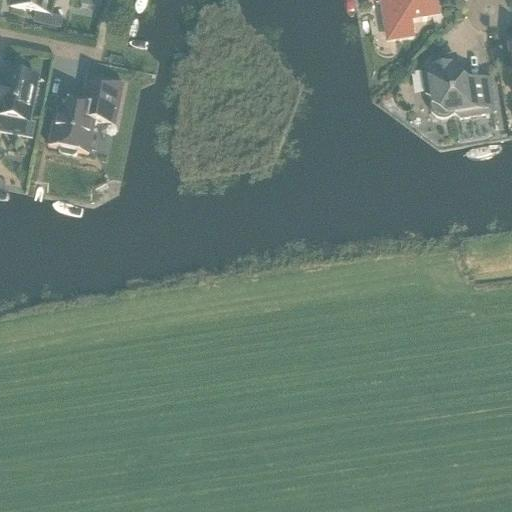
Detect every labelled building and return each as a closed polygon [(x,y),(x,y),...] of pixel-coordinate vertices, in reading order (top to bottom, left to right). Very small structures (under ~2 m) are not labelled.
[(49,18),(52,0),(11,0),(10,10),(49,18)] [(91,0),(89,2),(88,8),(91,13),(97,14),(103,10),(103,5),(100,0),(91,0)] [(373,0),(375,6),(380,5),(387,44),(414,40),(411,25),(437,20),(433,0),(373,0)] [(494,132),(495,132),(487,82),(458,87),(454,59),(428,64),(422,73),(426,98),(432,102),(429,108),(430,115),(435,120),(441,122),(447,121),(452,117),(458,121),(492,116),(494,132)] [(8,77),(7,86),(0,84),(0,110),(2,111),(0,119),(28,126),(37,82),(8,77)] [(58,152),(58,155),(60,158),(73,161),(77,159),(78,156),(87,158),(94,124),(113,128),(122,87),(88,80),(82,107),(58,102),(48,149),(58,152)]
